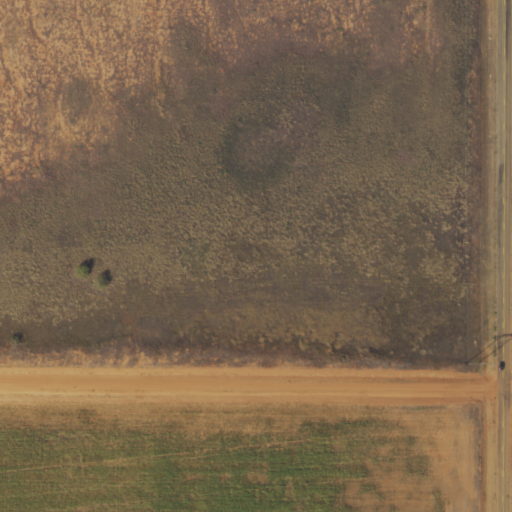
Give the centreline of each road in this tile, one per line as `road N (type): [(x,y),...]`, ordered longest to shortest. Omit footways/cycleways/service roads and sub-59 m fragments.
road 1 (residential): [(511,380),(0,377)]
road 2 (secondary): [(496,511),(499,0)]
